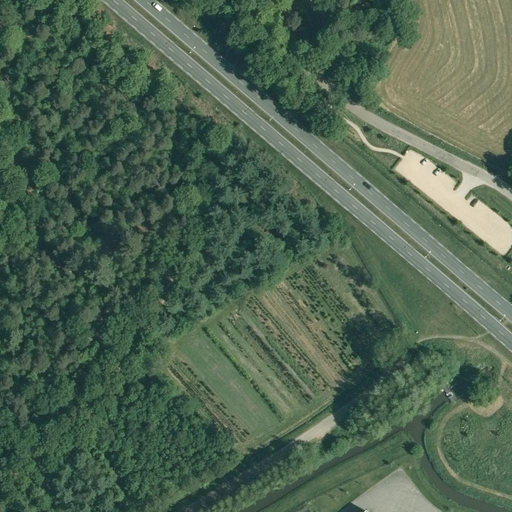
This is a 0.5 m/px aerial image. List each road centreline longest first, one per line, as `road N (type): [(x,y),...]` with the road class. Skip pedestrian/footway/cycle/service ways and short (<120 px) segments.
road 1 (primary): [(111,0),(511,344)]
road 2 (primary): [(511,313),(142,0)]
road 3 (unclassified): [(511,196),(369,119),(225,0)]
road 4 (track): [(152,299),(173,230),(96,272),(54,264),(40,234),(41,190),(0,142)]
road 5 (unclassified): [(186,511),(346,410),(404,360)]
road 6 (track): [(0,480),(68,422),(152,299)]
